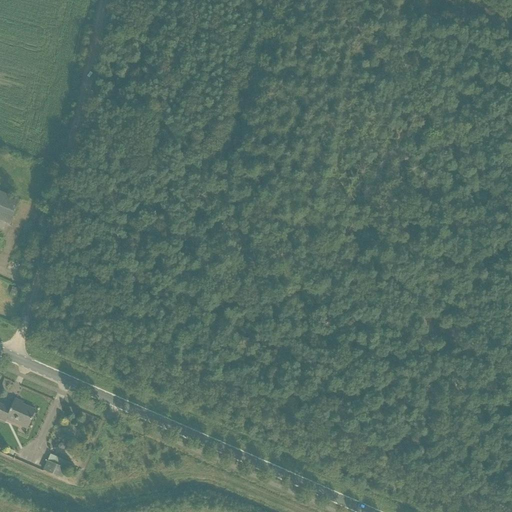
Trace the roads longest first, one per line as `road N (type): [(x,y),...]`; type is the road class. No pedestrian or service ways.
road 1 (tertiary): [(0,352),(367,511)]
road 2 (track): [(106,0),(17,345),(21,376)]
road 3 (track): [(304,511),(217,475),(190,471),(83,489),(0,459)]
